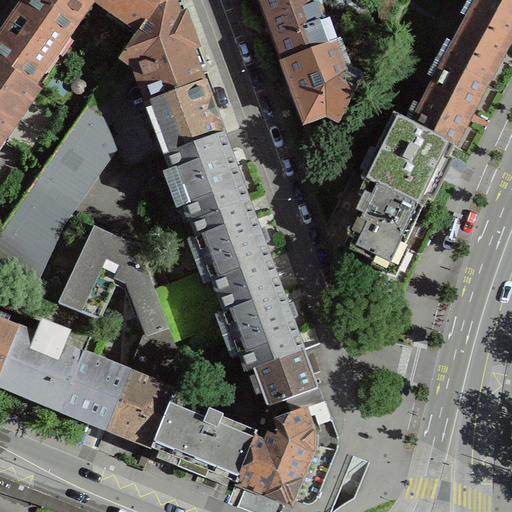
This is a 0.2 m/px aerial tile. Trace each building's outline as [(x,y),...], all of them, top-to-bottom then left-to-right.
[(189,221),(191,220),(212,280),(204,283),(201,273),(154,290),(163,316),(167,327),(173,342),(220,324),(216,314),(224,311),(240,355),(246,370),(254,368),(268,405),(287,398),(317,387),(308,363),(303,349),(286,302),(276,274),(256,220),(248,199),(234,162),(228,146),(223,134),(213,104),(204,82),(204,81),(193,50),(198,48),(199,48),(191,27),(186,13),(185,13),(180,0),(177,0),(175,1),(174,0),(27,0),(5,33),(0,39),(0,133),(92,0),(94,0),(112,12),(109,17),(137,36),(87,108),(104,119),(105,123),(112,121),(113,120),(106,115),(139,68),(151,100),(152,102),(146,104),(165,155),(169,167),(175,184),(168,186),(171,195),(179,193),(189,221)] [(259,0),(268,24),(291,85),(305,123),(326,115),(339,121),(359,80),(345,73),(334,43),(326,46),(317,20),(322,18),(317,4),(312,6),(309,0),(259,0)] [(511,0),(477,0),(477,1),(444,62),(412,124),(453,145),(454,146),(461,131),(463,132),(465,128),(479,100),(478,99),(486,84),(493,70),(495,71),(504,54),(511,38),(511,35),(511,0)] [(104,119),(87,108),(0,231),(0,277),(32,291),(68,215),(70,214),(112,155),(111,154),(115,149),(105,123),(104,119)] [(360,254),(393,269),(422,207),(433,185),(453,145),(412,124),(394,115),(362,178),(372,183),(353,223),(360,226),(349,249),(360,254)] [(148,335),(167,327),(163,316),(154,290),(138,248),(94,228),(60,302),(99,318),(118,277),(128,282),(148,335)] [(0,370),(16,331),(18,325),(17,324),(16,327),(0,320),(0,370)] [(0,370),(0,384),(1,385),(29,398),(60,409),(80,359),(62,350),(69,332),(42,321),(35,339),(16,331),(0,370)] [(93,356),(89,363),(80,359),(60,409),(60,410),(73,415),(106,429),(116,433),(143,444),(152,447),(173,397),(171,396),(161,392),(164,385),(142,376),(156,371),(165,349),(174,345),(173,342),(167,327),(148,335),(144,336),(126,378),(110,371),(113,364),(93,356)] [(256,438),(255,437),(237,482),(252,488),(286,502),(293,499),(313,449),(313,433),(304,408),(323,401),(317,387),(287,398),(292,412),(275,418),(280,431),(277,435),(268,432),(264,441),(256,438)] [(183,460),(237,482),(255,437),(256,434),(255,434),(256,430),(222,417),(223,414),(209,409),(208,411),(173,396),(173,397),(152,447),(152,448),(183,460)]
